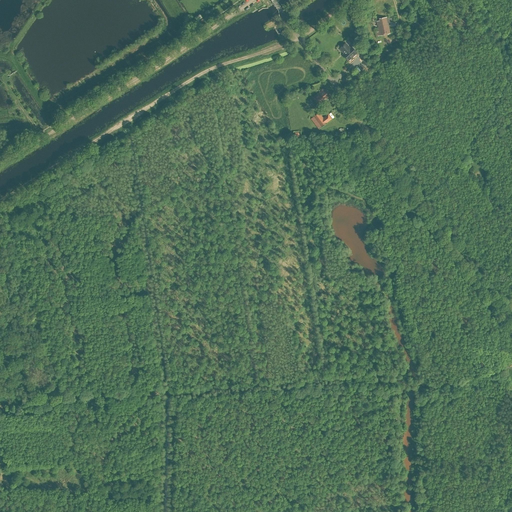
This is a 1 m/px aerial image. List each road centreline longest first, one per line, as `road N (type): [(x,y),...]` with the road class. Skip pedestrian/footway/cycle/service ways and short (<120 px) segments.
road 1 (unclassified): [(511,325),(273,0)]
road 2 (track): [(0,201),(189,80),(299,37),(345,0)]
road 3 (track): [(0,165),(250,0)]
road 4 (track): [(161,392),(122,123)]
